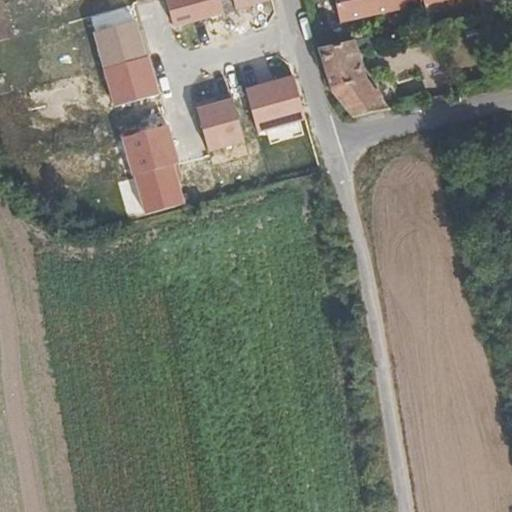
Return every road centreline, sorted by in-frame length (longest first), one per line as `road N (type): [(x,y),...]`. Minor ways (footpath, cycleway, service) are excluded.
road 1 (residential): [(334,140),(398,511)]
road 2 (unclassified): [(511,101),(334,140)]
road 3 (residential): [(299,32),(166,69)]
